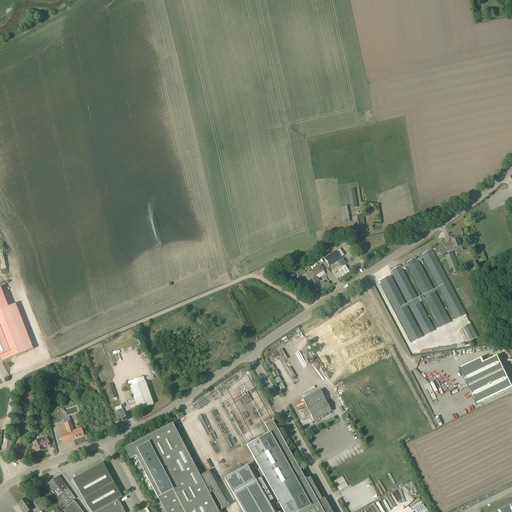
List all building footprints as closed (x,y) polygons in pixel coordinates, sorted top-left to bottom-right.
[(350,208),(351,208),(352,214),(357,213),(356,207),(357,207),(354,189),(347,190),(350,208)] [(342,207),(345,223),(350,222),(347,206),(342,207)] [(361,225),(364,224),(363,215),(360,216),(354,217),(352,217),(353,226),(356,226),(361,225)] [(446,251),(460,246),(457,238),(451,240),(452,242),(444,245),(446,251)] [(360,252),(361,253),(363,258),(373,251),(370,246),(360,252)] [(453,319),(449,321),(418,261),(417,261),(416,258),(406,263),(408,266),(439,326),(437,327),(438,329),(465,315),(431,250),(422,255),(454,317),(452,318),(453,319)] [(445,256),(452,274),(451,274),(452,274),(452,275),(453,275),(454,275),(455,275),(459,274),(459,273),(460,272),(460,271),(460,270),(459,271),(453,253),(445,256)] [(332,254),(326,259),(331,267),(337,263),(332,254)] [(310,264),(312,267),(313,268),(323,261),(320,257),(310,264)] [(352,272),(344,261),(331,270),(339,281),(352,272)] [(311,269),(309,265),(308,263),(303,265),(305,271),(311,269)] [(313,278),(323,271),(320,266),(310,273),(313,278)] [(434,331),(400,266),(391,271),(425,336),(434,331)] [(302,267),(297,270),(291,273),(293,277),(299,274),(300,276),(306,273),(302,267)] [(494,278),(498,272),(494,269),(490,275),(494,278)] [(379,281),(412,343),(422,337),(390,275),(379,281)] [(328,281),(319,287),(321,291),(331,284),(328,281)] [(26,352),(8,307),(0,287),(0,356),(2,362),(26,352)] [(363,305),(339,318),(344,327),(363,363),(393,347),(372,307),(370,308),(366,311),(363,305)] [(468,343),(477,337),(470,324),(460,329),(468,343)] [(476,405),(511,387),(511,386),(497,355),(497,356),(461,373),(476,405)] [(130,387),(138,410),(153,404),(145,381),(130,387)] [(111,399),(117,397),(113,383),(106,385),(111,399)] [(22,388),(12,460),(24,461),(34,390),(22,388)] [(331,411),(323,396),(320,390),(302,399),(306,407),(299,411),(303,419),(302,419),(310,415),(313,421),(331,411)] [(467,397),(465,393),(463,394),(462,392),(454,395),(456,399),(450,401),(452,404),(467,397)] [(117,416),(119,423),(127,420),(124,413),(123,409),(115,411),(117,416)] [(70,421),(64,423),(66,429),(58,431),(60,435),(61,440),(62,443),(84,435),(81,428),(74,430),(70,421)] [(284,511),(331,511),(324,498),(322,499),(310,477),(309,477),(305,469),(301,471),(277,429),(272,421),(264,425),(269,433),(247,446),(284,511)] [(218,511),(209,494),(213,492),(222,508),(221,508),(221,510),(230,505),(229,504),(228,504),(211,475),(209,471),(199,476),(172,423),(125,448),(130,459),(136,456),(158,499),(164,511),(218,511)] [(43,448),(50,446),(47,438),(40,440),(32,443),(34,446),(33,447),(34,449),(35,449),(36,452),(44,449),(43,448)] [(122,497),(102,462),(72,479),(88,507),(91,511),(124,511),(118,499),(122,497)] [(276,511),(270,501),(272,500),(260,479),(256,481),(247,466),(224,479),(243,511),(276,511)] [(66,506),(74,500),(75,499),(58,476),(47,484),(61,503),(59,505),(62,509),(64,507),(66,506)] [(338,491),(347,486),(342,476),(333,480),(338,491)] [(59,511),(56,508),(50,511),(30,511),(32,509),(25,499),(19,503),(24,510),(23,510),(24,511),(59,511)] [(82,511),(74,500),(66,506),(66,507),(63,510),(64,511),(82,511)] [(511,511),(511,503),(493,511),(511,511)]
